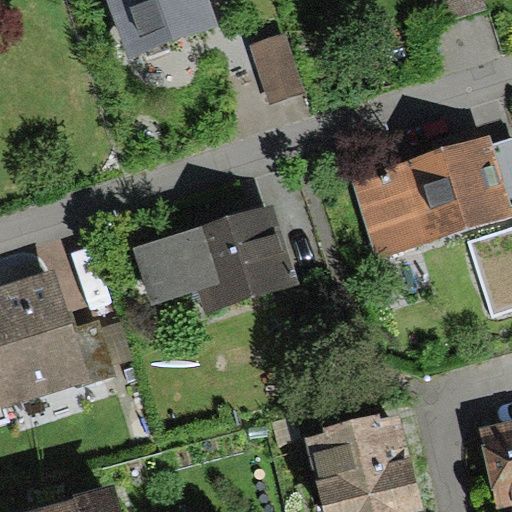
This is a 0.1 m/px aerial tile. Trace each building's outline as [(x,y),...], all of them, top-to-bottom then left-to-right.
[(109,0),(130,56),(218,25),(208,0),(109,0)] [(485,0),(443,0),(451,21),(489,9),(485,0)] [(289,35),(253,47),(272,103),(307,91),(289,35)] [(352,182),(376,262),(511,218),(511,204),(494,146),(491,136),(352,182)] [(511,140),(494,146),(511,204),(511,140)] [(150,304),(198,291),(204,313),(293,287),(271,211),(135,250),(150,304)] [(0,401),(3,410),(113,377),(97,323),(74,330),(57,272),(0,289),(0,401)] [(305,437),(324,511),(422,511),(424,511),(399,416),(380,421),(378,413),(321,427),(323,432),(305,437)] [(511,420),(482,428),(501,511),(511,508),(511,420)] [(0,508),(0,511),(125,511),(117,479),(0,508)]
